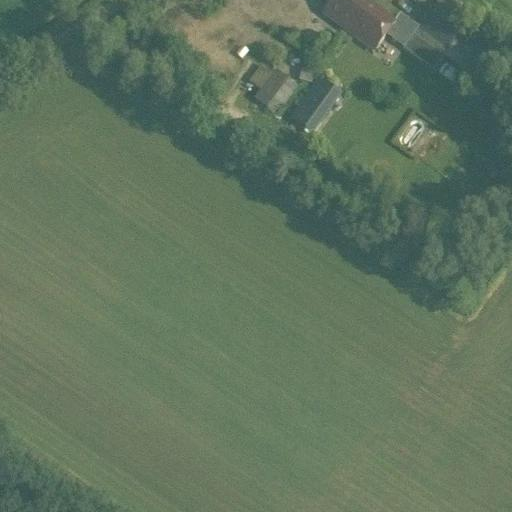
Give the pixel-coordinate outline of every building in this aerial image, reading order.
[(366,0),(332,0),(321,16),(374,55),(386,37),(395,43),(410,23),(399,16),(396,21),(366,0)] [(440,0),(439,0),(412,35),(442,59),(443,57),(461,71),(480,48),(462,33),(463,32),(458,28),(465,18),(440,0)] [(314,68),(302,66),(298,83),(311,85),(314,68)] [(291,95),(297,88),(296,88),(275,72),(273,75),(272,76),(260,92),(259,93),(278,108),(279,108),(280,109),(291,95)] [(316,80),(297,107),(321,125),(341,97),(316,80)] [(505,189),(493,202),(500,208),(511,195),(505,189)]
